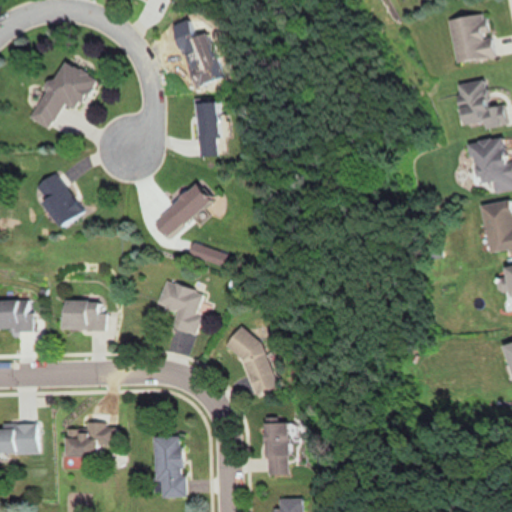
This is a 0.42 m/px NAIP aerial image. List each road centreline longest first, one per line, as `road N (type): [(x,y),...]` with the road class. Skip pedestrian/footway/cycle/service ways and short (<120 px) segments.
road 1 (residential): [(0,374),(161,373),(193,383),(226,423),(231,511)]
road 2 (residential): [(0,31),(67,9),(129,39),(151,92),(134,145)]
